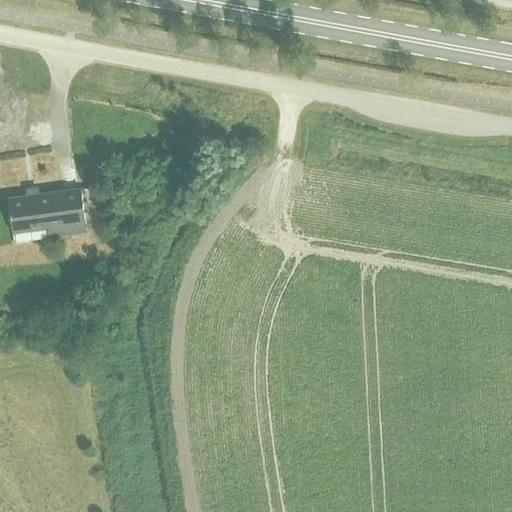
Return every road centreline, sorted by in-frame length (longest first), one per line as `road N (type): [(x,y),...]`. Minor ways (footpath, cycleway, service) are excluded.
road 1 (unclassified): [(0,36),(511,127)]
road 2 (primary): [(192,0),(511,56)]
